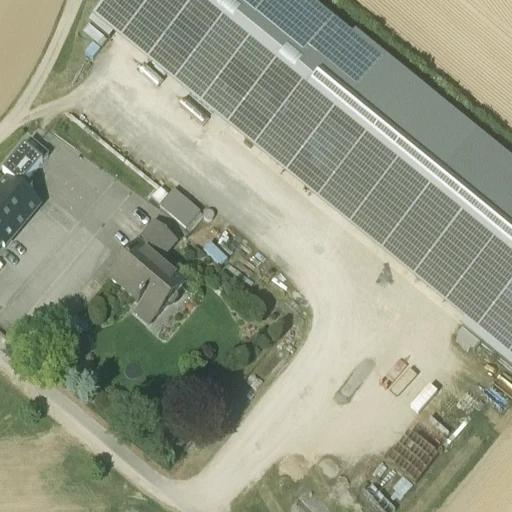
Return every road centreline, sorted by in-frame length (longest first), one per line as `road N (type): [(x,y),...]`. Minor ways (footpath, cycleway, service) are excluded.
road 1 (track): [(16,119),(109,97),(320,271),(334,307),(324,356),(195,511)]
road 2 (track): [(16,119),(105,191),(107,205),(10,320)]
road 3 (track): [(0,357),(192,511)]
road 4 (track): [(0,135),(13,125),(76,0)]
